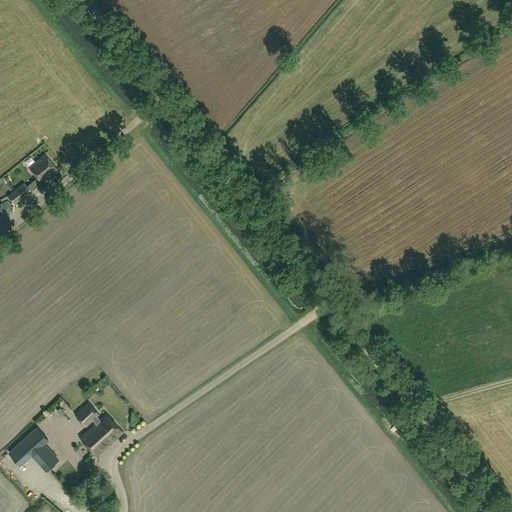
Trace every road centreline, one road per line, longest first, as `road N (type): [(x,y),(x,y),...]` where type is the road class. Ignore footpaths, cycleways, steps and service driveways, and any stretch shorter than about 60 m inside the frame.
road 1 (unclassified): [(498,511),(165,98)]
road 2 (unclassified): [(0,238),(165,98)]
road 3 (unclassified): [(165,98),(84,0)]
